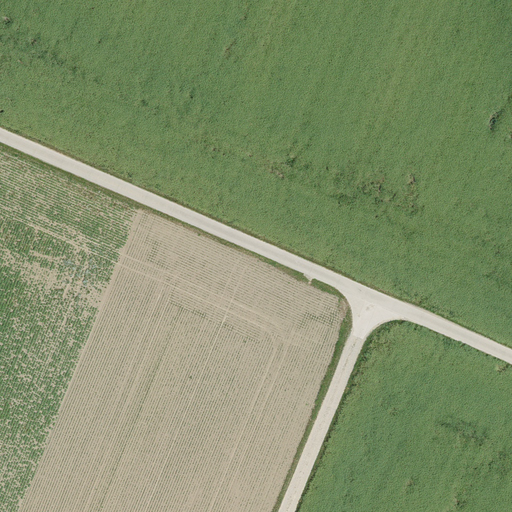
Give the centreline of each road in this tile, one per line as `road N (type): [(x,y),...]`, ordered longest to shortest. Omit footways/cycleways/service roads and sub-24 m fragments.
road 1 (track): [(511,360),(0,138)]
road 2 (track): [(373,302),(288,511)]
